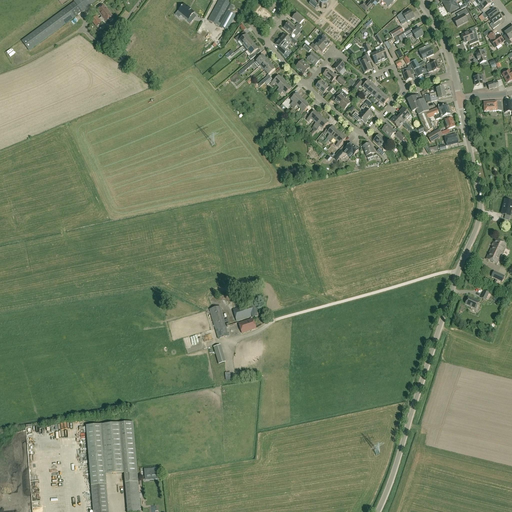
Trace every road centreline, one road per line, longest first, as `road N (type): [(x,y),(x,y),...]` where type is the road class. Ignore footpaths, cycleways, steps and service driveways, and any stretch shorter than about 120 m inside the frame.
road 1 (tertiary): [(377,511),(480,215),(459,99)]
road 2 (residential): [(306,86),(335,52),(367,78),(393,67),(404,91)]
road 3 (residential): [(404,91),(361,132),(306,86)]
